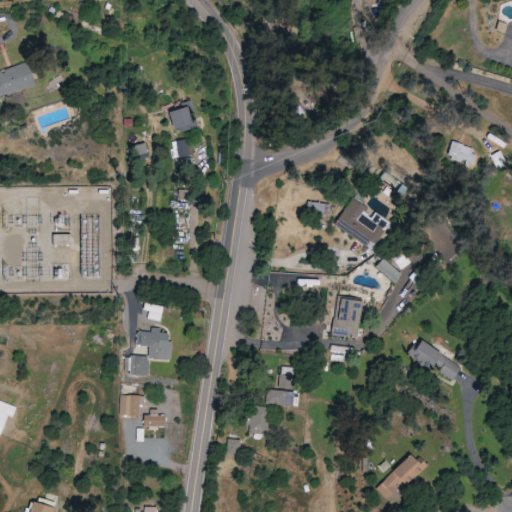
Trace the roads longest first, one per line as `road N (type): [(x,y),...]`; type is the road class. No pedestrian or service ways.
road 1 (tertiary): [(193,0),(227,41),(243,81),(247,132),(196,511)]
road 2 (residential): [(431,0),(355,120),(333,140),(239,176)]
road 3 (residential): [(396,50),(511,131)]
